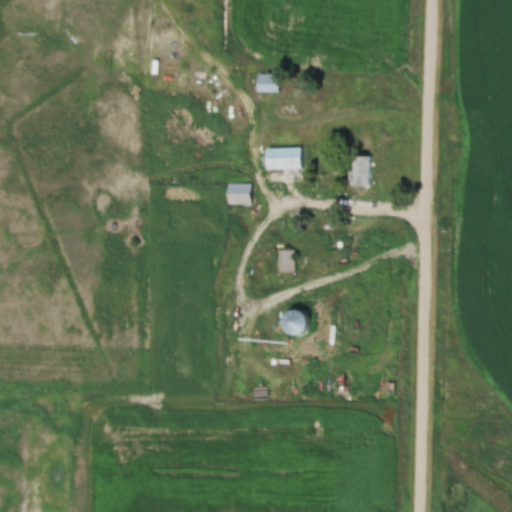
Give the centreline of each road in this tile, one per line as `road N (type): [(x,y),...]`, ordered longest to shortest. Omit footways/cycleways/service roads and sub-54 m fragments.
road 1 (residential): [(421,511),(432,0)]
road 2 (residential): [(180,0),(261,101),(264,187),(304,207),(428,213)]
